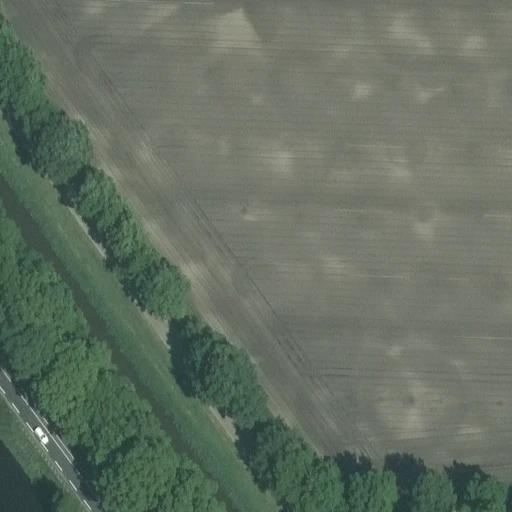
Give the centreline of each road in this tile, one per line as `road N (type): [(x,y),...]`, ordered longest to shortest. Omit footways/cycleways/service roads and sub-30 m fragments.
road 1 (unclassified): [(309,511),(284,493),(0,74)]
road 2 (primary): [(109,511),(0,364)]
